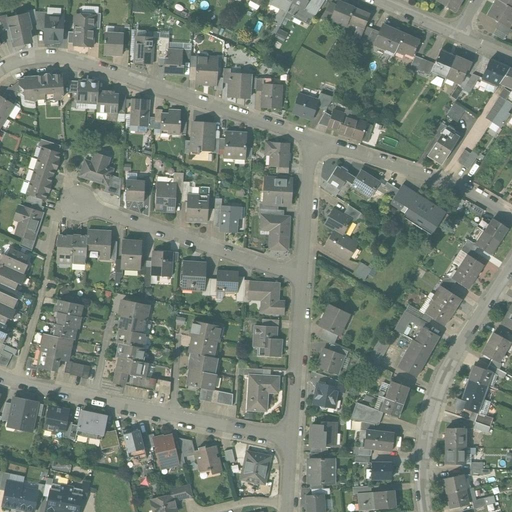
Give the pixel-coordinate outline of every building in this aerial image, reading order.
[(262,0),(255,0),(252,9),(251,11),(255,13),(262,0)] [(284,18),(293,0),(270,0),(269,4),(280,9),(273,23),(280,27),(284,18)] [(293,0),(284,18),(290,21),(297,6),(305,9),(309,0),(293,0)] [(325,1),(323,0),(309,0),(305,9),(303,12),(316,19),(325,1)] [(437,0),(436,2),(455,12),(462,0),(437,0)] [(511,0),(496,0),(496,1),(511,9),(511,0)] [(499,24),(508,29),(511,21),(511,18),(511,16),(511,9),(496,1),(487,17),(499,24)] [(354,9),(338,2),(336,7),(330,21),(331,21),(346,27),(347,23),(354,9)] [(330,21),(336,7),(330,4),(320,19),(330,23),(331,21),(330,21)] [(365,28),(370,15),(354,9),(347,23),(357,27),(353,37),(360,40),(365,28)] [(28,15),(31,25),(36,24),(35,12),(35,10),(27,12),(28,15)] [(35,12),(36,24),(36,30),(45,30),(46,16),(47,16),(47,12),(35,12)] [(92,14),(92,17),(94,17),(94,30),(100,30),(100,14),(92,14)] [(0,16),(0,24),(2,31),(10,29),(8,22),(7,15),(0,16)] [(31,25),(28,15),(18,17),(17,19),(8,22),(10,29),(14,47),(24,44),(24,41),(31,39),(28,26),(31,25)] [(74,22),(75,23),(74,33),(74,44),(74,46),(93,47),(94,30),(94,17),(92,17),(82,17),(81,16),(77,15),(75,16),(74,18),(74,22)] [(47,16),(46,16),(45,30),(45,40),(62,41),(63,17),(47,16)] [(508,29),(499,24),(493,35),(503,41),(506,36),(508,37),(511,31),(508,29)] [(395,52),(403,34),(381,25),(378,34),(373,45),(385,50),(384,53),(392,57),(395,52)] [(372,31),(365,28),(360,40),(365,43),(366,42),(372,31)] [(284,38),(287,34),(279,30),(276,34),(284,38)] [(122,31),(121,35),(122,35),(122,45),(129,46),(130,32),(122,31)] [(351,34),(343,31),(339,41),(350,46),(352,40),(350,38),(351,34)] [(378,34),(372,31),(366,42),(373,45),(378,34)] [(121,35),(106,34),(105,41),(104,41),(104,44),(105,44),(104,55),(121,56),(122,45),(122,35),(121,35)] [(403,34),(395,52),(403,56),(404,54),(411,57),(414,51),(415,51),(419,41),(403,34)] [(153,39),(138,38),(137,44),(135,44),(134,64),(144,65),(144,63),(152,63),(153,39)] [(159,42),(158,59),(164,59),(165,58),(167,58),(168,49),(169,43),(159,42)] [(168,49),(167,58),(165,58),(164,59),(164,75),(184,76),(184,67),(182,67),(183,50),(168,49)] [(447,76),(455,58),(439,51),(433,65),(430,73),(445,80),(447,76)] [(218,58),(196,57),(196,68),(195,81),(195,85),(215,86),(216,86),(217,79),(218,58)] [(415,71),(422,60),(415,57),(410,69),(415,71)] [(468,72),(471,65),(455,58),(447,76),(454,79),(452,82),(460,85),(466,71),(468,72)] [(422,60),(415,71),(428,77),(430,73),(433,65),(422,60)] [(499,84),(509,69),(489,61),(481,79),(498,86),(499,84)] [(511,70),(509,69),(499,84),(511,89),(511,70)] [(43,77),(36,77),(38,99),(36,101),(44,100),(44,101),(46,103),(48,103),(49,101),(61,100),(64,97),(62,75),(51,76),(48,74),(45,75),(43,77)] [(250,76),(229,74),(229,83),(228,96),(243,97),(243,99),(249,99),(250,76)] [(472,74),(465,86),(471,91),(479,79),(472,74)] [(35,102),(36,101),(38,99),(36,77),(25,78),(23,80),(18,80),(19,82),(19,87),(24,91),(24,95),(25,100),(35,102)] [(77,103),(87,104),(89,80),(86,80),(86,82),(78,82),(78,93),(77,103)] [(92,80),(89,80),(87,104),(97,104),(98,93),(99,83),(92,83),(92,80)] [(271,80),(263,80),(262,92),(261,108),(280,109),(282,86),(270,85),(271,80)] [(78,93),(78,82),(68,81),(69,93),(78,93)] [(19,87),(19,82),(10,89),(18,94),(19,95),(24,95),(24,91),(19,87)] [(457,86),(450,98),(456,101),(463,90),(457,86)] [(8,88),(5,93),(15,99),(18,94),(10,89),(8,88)] [(491,123),(510,94),(505,90),(503,91),(485,119),(491,123)] [(511,90),(510,94),(491,123),(500,128),(509,115),(507,113),(511,106),(511,90)] [(2,98),(14,105),(17,101),(15,99),(5,93),(2,98)] [(118,96),(118,95),(98,93),(97,104),(97,113),(107,114),(106,120),(117,121),(117,114),(118,96)] [(318,101),(299,94),(292,114),(312,121),(316,108),(319,101),(318,101)] [(319,101),(316,108),(325,111),(333,98),(320,94),(318,101),(319,101)] [(0,96),(0,112),(7,117),(14,105),(2,98),(0,96)] [(126,96),(118,96),(117,114),(125,114),(126,96)] [(150,101),(132,100),(130,126),(147,127),(147,130),(148,130),(149,118),(150,101)] [(454,104),(446,116),(457,122),(465,111),(454,104)] [(340,128),(345,130),(349,117),(350,118),(352,111),(346,108),(344,115),(340,128)] [(180,122),(180,111),(173,111),(173,115),(162,114),(161,114),(161,124),(160,134),(180,135),(180,122)] [(339,132),(340,128),(344,115),(332,111),(331,117),(327,128),(339,132)] [(318,125),(327,128),(331,117),(324,113),(318,125)] [(355,119),(350,118),(349,117),(345,130),(343,135),(367,143),(373,126),(355,120),(355,119)] [(214,125),(192,123),(191,141),(191,150),(192,150),(212,152),(213,152),(214,139),(214,125)] [(433,137),(438,140),(444,131),(445,131),(447,128),(441,124),(433,137)] [(445,131),(444,131),(438,140),(428,156),(442,164),(458,139),(445,131)] [(235,157),(236,133),(225,132),(225,139),(224,150),(224,156),(235,157)] [(236,133),(235,157),(245,157),(246,157),(246,148),(247,133),(236,133)] [(37,147),(41,148),(42,148),(59,153),(61,146),(40,140),(37,147)] [(289,144),(265,143),(265,156),(270,156),(269,167),(276,168),(288,168),(289,144)] [(41,148),(34,172),(53,178),(55,172),(56,172),(60,161),(59,160),(61,154),(59,153),(42,148),(41,148)] [(464,151),(456,163),(462,167),(471,154),(464,151)] [(471,154),(462,167),(468,171),(478,156),(472,152),(471,154)] [(107,168),(110,159),(94,153),(91,162),(84,160),(79,177),(105,186),(108,187),(111,177),(114,170),(107,168)] [(340,169),(337,167),(327,183),(329,184),(339,190),(340,191),(346,182),(351,185),(355,179),(346,173),(347,172),(341,168),(340,169)] [(350,187),(370,199),(375,190),(380,193),(384,187),(379,184),(379,183),(360,171),(355,179),(351,185),(350,187)] [(51,184),(53,178),(34,172),(26,195),(28,196),(43,201),(45,202),(48,195),(49,195),(52,185),(51,184)] [(176,194),(182,194),(183,183),(183,174),(174,173),(173,185),(177,185),(176,194)] [(111,177),(108,187),(105,186),(103,192),(120,198),(120,180),(111,177)] [(293,180),(264,178),(262,203),(262,206),(278,207),(291,208),(293,180)] [(144,181),(127,180),(126,202),(144,203),(145,190),(145,181),(144,181)] [(181,203),(188,203),(188,196),(189,196),(190,183),(183,183),(182,194),(181,203)] [(384,187),(380,193),(392,201),(399,191),(387,183),(384,187)] [(173,185),(157,184),(155,211),(175,213),(176,194),(177,185),(173,185)] [(339,190),(329,184),(325,191),(335,197),(339,190)] [(390,205),(433,233),(446,214),(402,185),(399,191),(392,201),(390,205)] [(43,201),(28,196),(26,202),(32,204),(41,207),(43,201)] [(189,196),(188,196),(188,203),(186,222),(206,223),(206,222),(207,210),(208,197),(189,196)] [(259,203),(259,210),(278,211),(278,207),(262,206),(262,203),(259,203)] [(41,207),(32,204),(30,209),(42,213),(43,208),(41,207)] [(30,209),(18,205),(13,221),(19,223),(15,235),(23,237),(34,241),(44,214),(42,213),(30,209)] [(473,205),(470,211),(481,217),(484,211),(473,205)] [(242,207),(221,206),(221,211),(220,228),(219,232),(237,233),(237,219),(241,219),(242,207)] [(348,206),(343,216),(351,220),(355,223),(360,214),(348,206)] [(206,222),(214,222),(215,210),(207,210),(206,222)] [(343,216),(333,210),(324,225),(333,231),(342,236),(351,220),(343,216)] [(268,250),(288,251),(290,217),(283,217),(260,216),(260,217),(259,231),(269,232),(268,250)] [(492,219),(484,232),(499,242),(507,229),(492,219)] [(324,248),(348,262),(358,245),(342,236),(333,231),(324,248)] [(490,256),(499,242),(484,232),(481,231),(473,244),(472,245),(477,248),(490,256)] [(111,233),(87,232),(87,237),(86,250),(100,251),(100,259),(110,259),(111,242),(111,233)] [(73,237),(72,262),(85,263),(86,250),(87,237),(73,236),(73,237)] [(31,251),(34,241),(23,237),(19,247),(31,251)] [(72,262),(73,237),(60,237),(58,263),(72,264),(72,262)] [(140,262),(141,243),(123,241),(122,261),(121,268),(122,268),(122,269),(129,269),(129,268),(139,269),(140,262)] [(467,241),(464,246),(474,253),(477,248),(472,245),(473,244),(467,241)] [(460,252),(466,256),(467,255),(471,258),(474,253),(464,246),(460,252)] [(28,257),(11,249),(7,256),(25,264),(28,257)] [(172,254),(153,253),(152,268),(151,277),(171,278),(172,264),(172,254)] [(0,264),(1,265),(24,275),(28,265),(25,264),(7,256),(4,254),(0,261),(0,264)] [(466,256),(459,267),(476,277),(483,266),(471,258),(467,255),(466,256)] [(205,264),(184,263),(183,290),(203,291),(204,279),(205,264)] [(360,263),(353,275),(364,281),(371,270),(360,263)] [(22,286),(26,277),(24,275),(1,265),(0,267),(0,276),(0,277),(0,303),(14,310),(18,300),(15,299),(18,292),(15,291),(18,284),(22,286)] [(468,290),(476,277),(459,267),(456,272),(458,273),(453,280),(453,281),(456,282),(468,290)] [(238,280),(238,272),(217,271),(216,280),(216,292),(223,292),(223,290),(236,291),(237,291),(238,280)] [(446,275),(442,281),(452,287),(456,282),(453,281),(453,280),(446,275)] [(244,280),(238,280),(237,291),(236,291),(235,302),(242,302),(244,280)] [(250,282),(251,282),(251,281),(244,280),(242,302),(250,303),(250,298),(249,298),(250,282)] [(439,286),(441,287),(449,292),(452,287),(442,281),(439,286)] [(251,282),(250,282),(249,298),(250,298),(261,298),(260,314),(283,315),(284,302),(278,301),(279,284),(251,282)] [(441,287),(433,301),(453,314),(462,301),(449,292),(441,287)] [(83,306),(58,301),(57,306),(55,306),(53,312),(56,313),(81,318),(83,306)] [(149,307),(122,301),(119,315),(121,316),(146,321),(146,320),(145,320),(147,307),(149,308),(149,307)] [(444,327),(453,314),(433,301),(424,314),(432,319),(444,327)] [(11,320),(16,311),(14,310),(0,303),(0,343),(3,345),(7,335),(4,333),(7,326),(5,326),(8,319),(11,320)] [(432,319),(424,314),(409,305),(405,311),(423,321),(429,325),(432,319)] [(339,335),(339,336),(349,315),(329,306),(320,326),(324,328),(339,335)] [(511,306),(502,325),(511,330),(511,306)] [(419,327),(423,321),(405,311),(394,331),(402,335),(410,322),(419,327)] [(54,324),(77,329),(79,330),(81,318),(56,313),(54,324)] [(119,330),(143,335),(146,321),(121,316),(118,329),(119,330)] [(177,316),(175,324),(184,326),(186,318),(177,316)] [(220,327),(193,322),(190,337),(192,338),(216,343),(217,343),(220,327)] [(73,341),(75,341),(77,329),(54,324),(53,324),(50,336),(73,341)] [(253,357),(282,359),(283,340),(277,340),(278,327),(261,326),(254,326),(252,348),(254,348),(253,357)] [(339,335),(324,328),(319,339),(331,344),(334,346),(339,335)] [(413,340),(412,341),(431,352),(439,337),(423,328),(415,341),(413,340)] [(119,344),(143,349),(145,335),(143,335),(119,330),(116,343),(119,344)] [(493,334),(488,344),(505,353),(506,352),(510,354),(511,350),(511,343),(503,339),(493,334)] [(511,336),(506,334),(503,339),(511,343),(511,336)] [(43,335),(41,347),(71,353),(73,341),(50,336),(43,335)] [(191,354),(213,358),(216,343),(192,338),(189,353),(191,354)] [(376,366),(378,367),(388,345),(377,340),(367,362),(376,366)] [(416,378),(431,352),(412,341),(397,367),(416,378)] [(5,346),(3,345),(0,343),(0,355),(1,356),(0,357),(0,366),(6,369),(12,355),(3,351),(5,346)] [(119,358),(144,363),(146,349),(143,349),(119,344),(116,358),(119,358)] [(331,344),(329,351),(344,357),(344,358),(345,358),(347,352),(334,346),(331,344)] [(499,363),(505,353),(488,344),(482,355),(492,360),(499,364),(499,363)] [(69,363),(71,353),(41,347),(38,361),(36,368),(39,368),(57,372),(59,361),(69,363)] [(317,368),(337,375),(344,358),(344,357),(329,351),(324,349),(317,368)] [(211,374),(214,358),(213,358),(191,354),(187,369),(189,370),(211,374)] [(127,374),(144,377),(146,364),(144,363),(119,358),(113,384),(124,386),(127,374)] [(36,368),(38,361),(28,359),(26,369),(38,372),(39,368),(36,368)] [(492,360),(489,365),(499,370),(499,371),(502,365),(499,363),(499,364),(492,360)] [(90,367),(69,363),(59,361),(57,372),(70,375),(70,376),(82,378),(81,379),(87,380),(90,367)] [(487,371),(491,372),(496,375),(499,370),(489,365),(487,371)] [(373,372),(390,380),(392,374),(378,367),(376,366),(373,372)] [(474,366),(469,381),(486,386),(491,372),(487,371),(474,366)] [(201,388),(213,391),(216,376),(211,374),(189,370),(186,385),(201,388)] [(127,374),(124,386),(170,395),(170,383),(144,377),(127,374)] [(248,412),(267,413),(268,393),(278,394),(279,377),(262,376),(251,375),(251,376),(250,386),(253,386),(253,399),(249,399),(248,412)] [(331,379),(329,387),(338,388),(337,392),(344,393),(346,384),(331,379)] [(469,381),(464,394),(483,400),(487,387),(486,386),(469,381)] [(378,396),(386,399),(403,405),(409,388),(391,382),(387,394),(380,391),(378,396)] [(313,404),(334,409),(337,392),(338,388),(329,387),(326,386),(325,384),(321,383),(320,385),(317,385),(313,404)] [(213,391),(201,388),(199,400),(232,407),(233,395),(213,391)] [(478,413),(483,400),(464,394),(461,401),(457,400),(453,409),(461,412),(462,409),(471,412),(478,414),(478,413)] [(24,430),(32,432),(35,416),(37,404),(38,403),(14,398),(12,405),(8,422),(7,427),(16,429),(15,430),(17,432),(20,432),(23,431),(24,430)] [(398,418),(403,405),(386,399),(383,406),(380,405),(378,410),(354,402),(350,420),(361,422),(375,424),(380,425),(383,413),(398,418)] [(6,403),(1,417),(0,420),(8,422),(12,405),(6,403)] [(43,405),(37,404),(35,416),(41,417),(43,405)] [(62,409),(49,407),(44,430),(52,431),(54,435),(60,432),(64,432),(66,422),(68,413),(61,412),(62,409)] [(478,414),(471,412),(468,420),(474,422),(489,428),(492,419),(478,413),(478,414)] [(89,438),(93,415),(81,413),(78,427),(76,436),(89,438)] [(93,415),(89,438),(100,441),(102,450),(112,447),(109,433),(103,432),(106,418),(93,415)] [(72,423),(66,422),(64,432),(62,438),(69,439),(72,425),(72,423)] [(361,431),(366,431),(374,432),(375,424),(361,422),(361,431)] [(489,428),(474,422),(472,428),(487,433),(489,428)] [(321,426),(311,426),(310,447),(324,448),(324,445),(334,445),(335,424),(321,423),(321,426)] [(78,427),(72,425),(69,439),(75,441),(76,436),(78,427)] [(141,435),(140,431),(133,432),(132,429),(122,432),(129,459),(137,457),(138,461),(146,459),(145,452),(141,435)] [(446,429),(446,449),(462,449),(462,439),(465,439),(465,429),(446,429)] [(374,432),(366,431),(364,448),(372,449),(392,452),(394,434),(374,432)] [(116,432),(109,433),(112,447),(119,445),(116,432)] [(147,433),(141,435),(145,452),(151,450),(150,448),(147,437),(147,433)] [(153,435),(147,437),(150,448),(156,447),(154,438),(153,435)] [(163,436),(154,438),(156,447),(161,465),(169,463),(170,467),(178,465),(176,456),(172,437),(163,439),(163,436)] [(195,455),(194,452),(192,442),(178,439),(182,454),(182,456),(192,453),(192,456),(195,455)] [(195,455),(199,473),(211,471),(212,476),(223,473),(219,458),(217,459),(216,455),(218,454),(216,447),(194,452),(195,455)] [(359,447),(358,456),(368,456),(371,457),(372,449),(364,448),(359,447)] [(465,449),(462,449),(446,449),(446,465),(465,465),(465,449)] [(232,450),(224,452),(227,465),(235,463),(232,450)] [(270,458),(247,453),(241,480),(264,484),(270,458)] [(182,454),(176,456),(178,465),(179,468),(185,466),(182,456),(182,454)] [(305,459),(306,472),(335,472),(335,459),(322,459),(310,459),(305,459)] [(372,464),(372,479),(391,480),(392,464),(372,464)] [(335,485),(335,472),(306,472),(306,485),(310,485),(322,485),(335,485)] [(3,473),(0,486),(0,490),(5,492),(7,483),(9,474),(3,473)] [(443,480),(446,495),(464,490),(465,490),(462,476),(443,480)] [(49,498),(52,484),(53,480),(47,478),(45,486),(43,497),(49,498)] [(82,490),(81,499),(86,500),(90,484),(83,482),(82,490)] [(18,509),(22,489),(23,486),(19,485),(19,484),(12,483),(11,484),(7,483),(5,492),(2,506),(18,509)] [(38,492),(36,502),(41,503),(43,497),(45,486),(39,484),(37,492),(38,492)] [(45,511),(61,511),(67,487),(52,484),(49,498),(45,511)] [(172,496),(173,495),(174,501),(177,500),(177,501),(192,497),(190,485),(171,491),(172,496)] [(82,490),(67,487),(61,511),(77,511),(81,499),(82,490)] [(357,495),(371,493),(371,487),(352,488),(353,495),(357,495)] [(22,489),(18,509),(29,511),(33,511),(36,502),(38,492),(37,492),(33,491),(33,490),(26,489),(26,490),(22,489)] [(468,506),(464,490),(446,495),(450,510),(468,506)] [(371,493),(357,495),(359,511),(395,508),(394,491),(371,493)] [(176,511),(174,501),(173,495),(172,496),(150,501),(152,511),(176,511)] [(305,496),(306,511),(324,511),(324,495),(312,496),(305,496)] [(471,502),(473,509),(485,506),(484,499),(471,502)]
